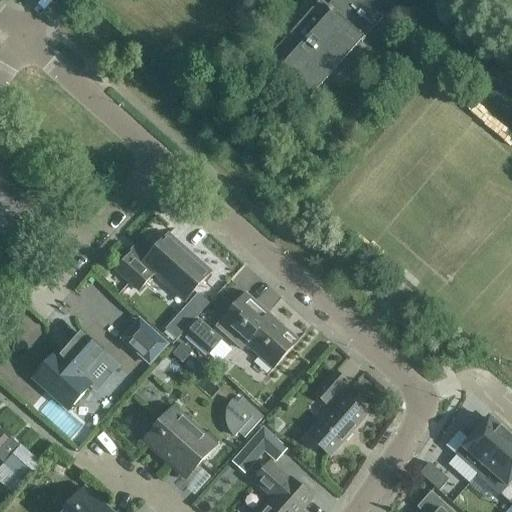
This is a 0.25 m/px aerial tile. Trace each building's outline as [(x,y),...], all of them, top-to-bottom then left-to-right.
[(278,73),(310,101),(394,7),(385,0),(335,0),(329,7),(321,0),(269,59),(281,69),(278,73)] [(184,304),(210,275),(168,237),(151,255),(139,245),(114,272),(138,293),(153,276),(184,304)] [(273,371),(293,348),(279,336),(285,329),(246,294),(220,324),(273,371)] [(139,318),(121,339),(150,365),(168,344),(139,318)] [(199,322),(187,336),(209,355),(221,341),(199,322)] [(83,380),(95,367),(105,356),(82,336),(61,360),(56,356),(35,380),(71,411),(92,388),(83,380)] [(326,406),(347,383),(336,373),(315,396),(326,406)] [(331,458),(367,418),(344,397),(308,437),(331,458)] [(227,421),(236,437),(239,433),(245,438),(264,418),(243,399),(238,404),(234,401),(227,417),(227,421)] [(144,442),(174,469),(184,458),(196,469),(219,444),(208,435),(203,440),(171,412),(144,442)] [(479,476),(511,439),(489,419),(456,456),(479,476)] [(285,449),(263,429),(234,462),(246,472),(265,451),(275,461),(285,449)] [(0,451),(9,441),(0,433),(0,451)] [(511,438),(511,439),(479,476),(511,505),(511,438)] [(449,481),(429,463),(420,474),(439,492),(449,481)] [(300,511),(311,500),(290,481),(289,482),(270,465),(254,483),(273,500),(263,511),(295,511),(298,509),(300,511)] [(105,511),(106,510),(85,491),(65,511),(105,511)] [(452,511),(431,493),(417,509),(420,511),(452,511)]
